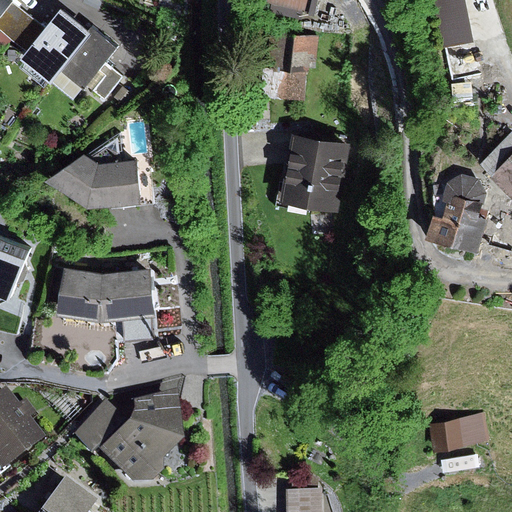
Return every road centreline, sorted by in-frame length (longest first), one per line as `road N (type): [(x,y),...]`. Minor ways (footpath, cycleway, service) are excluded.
road 1 (residential): [(252,511),(227,0)]
road 2 (track): [(375,0),(409,95),(416,205),(428,251),(462,280),(511,286)]
